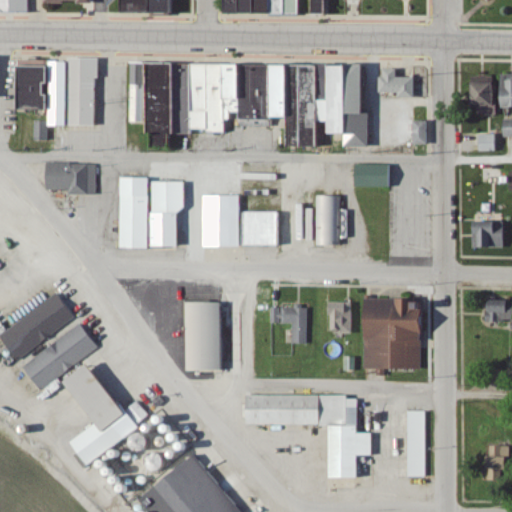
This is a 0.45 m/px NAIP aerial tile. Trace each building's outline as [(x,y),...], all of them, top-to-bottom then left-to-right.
[(0,0),(0,8),(34,9),(33,0),(0,0)] [(122,0),(123,13),(179,13),(179,0),(122,0)] [(245,0),(230,0),(231,14),(242,14),(242,2),(246,2),(245,0)] [(246,0),(247,14),(303,14),(302,0),(246,0)] [(315,0),(328,0),(329,14),(316,15),(315,0)] [(102,126),(102,60),(58,59),(58,66),(40,66),(40,61),(21,60),(21,110),(56,110),(56,126),(102,126)] [(326,64),(133,65),(133,122),(149,122),(149,134),(198,134),(198,132),(230,131),(230,120),(237,120),(240,112),(246,115),(246,121),(249,121),(257,125),(262,127),(272,127),(277,117),(296,117),(296,138),(291,148),(326,148),(326,134),(351,134),(351,147),(373,147),(373,65),(341,66),(342,101),(326,101),(326,64)] [(419,98),(419,78),(402,77),(402,69),(386,69),(386,93),(401,93),(401,98),(419,98)] [(500,76),(476,77),(477,116),(501,115),(500,76)] [(37,121),(36,141),(51,141),(52,121),(37,121)] [(432,145),(432,122),(416,122),(416,144),(432,145)] [(482,135),(483,152),(500,151),(500,135),(482,135)] [(100,195),(100,164),(51,163),(51,190),(72,190),(72,195),(100,195)] [(357,187),(396,188),(397,165),(357,164),(357,187)] [(155,178),(126,178),(125,249),(154,249),(155,178)] [(190,182),(157,182),(158,247),(185,247),(184,211),(190,211),(190,182)] [(245,247),(245,196),(208,196),(209,248),(245,247)] [(344,245),(343,196),(318,197),(319,246),(344,245)] [(297,204),(299,240),(308,239),(306,203),(297,204)] [(251,247),(285,246),(285,212),(250,212),(251,247)] [(509,223),(477,222),(476,248),(508,248),(509,223)] [(20,360),(78,318),(61,294),(2,336),(20,360)] [(367,369),(428,370),(429,310),(423,310),(424,300),(368,299),(367,369)] [(356,334),(358,303),(333,302),(332,333),(356,334)] [(310,345),(311,309),(273,308),(273,324),(295,325),(295,344),(310,345)] [(0,316),(0,333),(1,336),(10,330),(1,316),(0,316)] [(102,349),(85,324),(26,365),(44,390),(102,349)] [(74,381),(103,423),(77,441),(94,465),(142,431),(138,426),(141,424),(99,364),(74,381)] [(336,479),(364,479),(364,456),(377,456),(377,434),(363,434),(363,396),(250,396),(250,426),(336,426),(336,479)] [(413,478),(430,477),(428,412),(411,412),(413,478)] [(495,481),(509,481),(508,472),(511,471),(511,446),(494,447),(495,481)]
